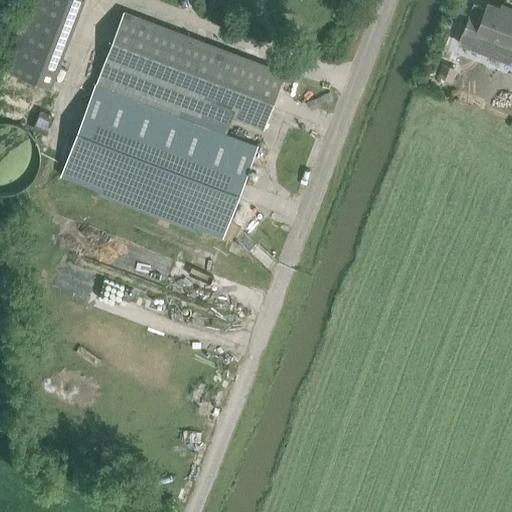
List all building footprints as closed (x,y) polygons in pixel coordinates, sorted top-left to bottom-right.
[(32,0),(5,70),(14,73),(44,85),(52,88),(86,0),(32,0)] [(511,12),(488,3),(483,16),(472,12),(463,37),(474,41),(478,32),(511,45),(511,12)] [(223,235),(259,143),(175,112),(182,96),(264,128),(287,70),(173,27),(173,26),(124,8),(96,81),(97,81),(62,174),(223,235)] [(443,63),(437,76),(449,81),(454,67),(443,63)] [(45,97),(47,87),(4,70),(0,71),(0,117),(9,120),(18,121),(26,121),(34,117),(42,107),(45,97)] [(41,110),(33,129),(47,135),(55,116),(41,110)] [(39,160),(39,159),(38,152),(36,146),(33,140),(29,135),(23,130),(18,127),(12,125),(5,124),(0,124),(0,194),(2,194),(9,194),(15,193),(20,190),(27,186),(32,181),(36,174),(38,168),(39,160)]
